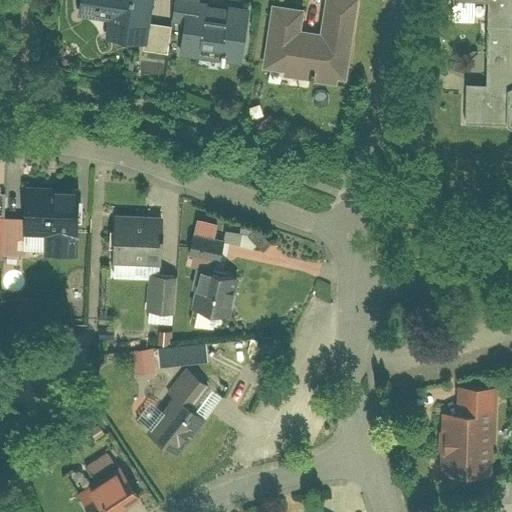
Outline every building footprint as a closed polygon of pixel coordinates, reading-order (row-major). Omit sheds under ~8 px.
[(79,0),(78,14),(108,19),(105,36),(148,43),(155,0),(79,0)] [(198,0),(175,0),(172,25),(183,26),(179,55),(242,64),(251,6),(227,2),(226,6),(198,2),(198,0)] [(362,0),(330,0),(326,32),(304,29),(307,3),(287,0),(270,0),(260,72),(350,85),(362,0)] [(511,16),(501,16),(501,0),(437,0),(437,16),(475,16),(474,118),(497,116),(511,127),(511,16)] [(83,185),(23,184),(23,232),(82,233),(83,185)] [(162,220),(113,217),(110,264),(159,267),(162,220)] [(241,273),(197,267),(191,304),(235,311),(241,273)] [(174,398),(150,429),(181,454),(207,413),(193,401),(211,383),(183,367),(165,392),(174,398)] [(438,471),(494,474),(499,387),(455,384),(454,410),(442,409),(438,471)] [(120,511),(143,494),(119,465),(80,498),(91,511),(120,511)]
